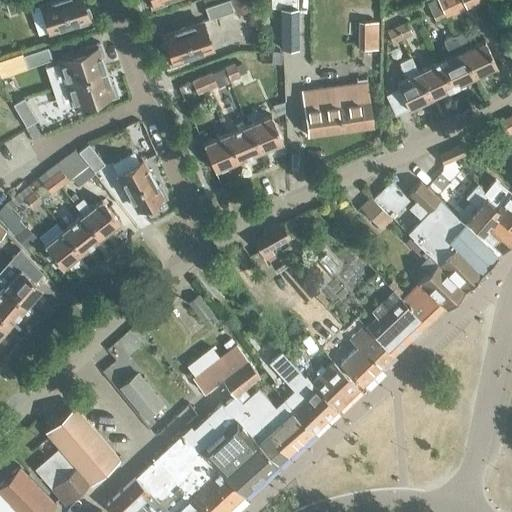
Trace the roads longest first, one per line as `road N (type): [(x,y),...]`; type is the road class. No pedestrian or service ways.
road 1 (residential): [(511,98),(207,245)]
road 2 (residential): [(207,245),(0,431)]
road 3 (tertiary): [(458,510),(511,292)]
road 4 (residential): [(146,103),(90,127),(0,187)]
road 5 (residential): [(207,245),(146,103)]
road 6 (tertiary): [(324,511),(375,501),(458,510)]
